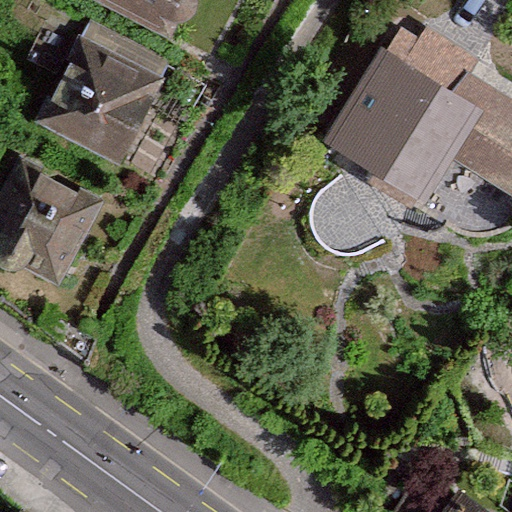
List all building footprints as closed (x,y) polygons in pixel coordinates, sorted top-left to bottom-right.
[(174,0),(82,0),(156,37),(174,0)] [(165,63),(72,16),(23,113),(116,159),(165,63)] [(447,88),(373,40),(306,143),(396,201),(434,142),(511,192),(511,85),(467,57),(447,88)] [(97,195),(4,148),(0,155),(0,267),(48,291),(97,195)] [(496,511),(465,489),(448,511),(496,511)]
